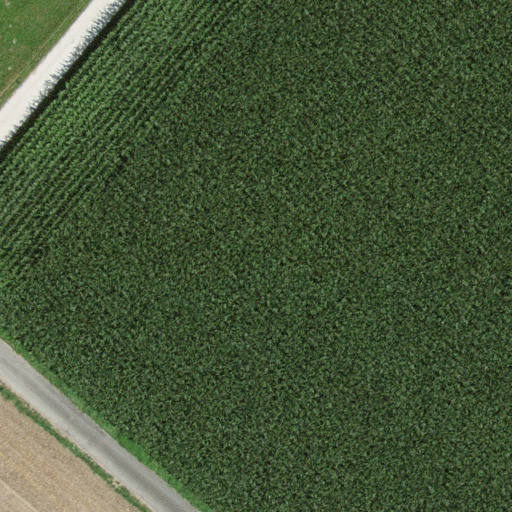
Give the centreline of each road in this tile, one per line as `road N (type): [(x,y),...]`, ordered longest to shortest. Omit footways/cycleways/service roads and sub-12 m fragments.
road 1 (track): [(189,511),(0,348)]
road 2 (track): [(107,0),(0,123)]
